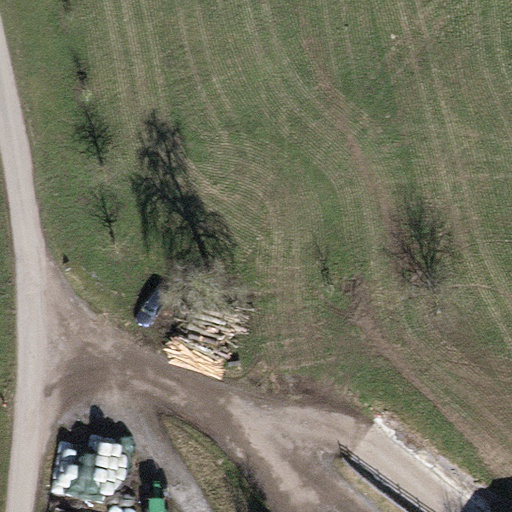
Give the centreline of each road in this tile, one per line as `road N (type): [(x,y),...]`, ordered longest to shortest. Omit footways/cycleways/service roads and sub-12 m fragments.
road 1 (track): [(19,511),(31,361),(24,204),(0,76)]
road 2 (unknown): [(28,306),(182,379),(221,411),(304,511)]
